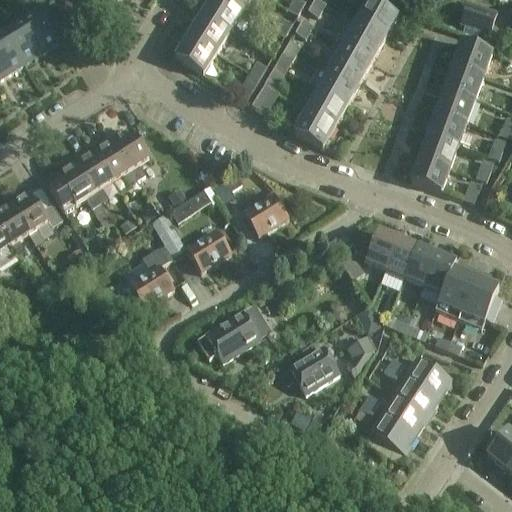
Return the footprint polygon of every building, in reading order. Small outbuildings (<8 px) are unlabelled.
[(122,2),(119,0),(78,0),(111,20),(122,2)] [(213,0),(201,19),(203,21),(229,36),(242,15),(218,0),(213,0)] [(218,0),(242,15),(251,0),(218,0)] [(295,0),(287,14),(297,21),(306,7),(295,0)] [(370,1),(368,5),(369,5),(396,20),(397,18),(370,1)] [(315,2),(307,16),(318,22),(326,8),(315,2)] [(367,4),(355,26),(357,27),(385,43),(397,21),(396,20),(369,5),(368,5),(367,4)] [(465,10),(458,28),(463,30),(461,36),(476,41),(478,35),(490,38),(493,31),(497,17),(466,6),(465,10)] [(41,58),(59,47),(40,17),(22,28),(41,58)] [(201,19),(188,41),(190,42),(216,58),(229,36),(203,21),(201,19)] [(293,28),(282,22),(273,36),(285,43),(293,28)] [(303,23),(294,38),(305,44),(313,30),(303,23)] [(355,26),(343,48),(345,49),(372,65),(385,43),(357,27),(355,26)] [(24,69),(41,58),(22,28),(5,39),(24,69)] [(24,69),(5,39),(0,41),(0,70),(6,80),(24,69)] [(188,41),(175,62),(177,63),(202,79),(216,58),(190,42),(188,41)] [(270,43),(261,57),(271,64),(280,50),(270,43)] [(290,45),(281,59),(292,66),(300,51),(290,45)] [(483,81),(491,58),(462,47),(454,70),(483,81)] [(343,48),(330,70),(332,71),(360,86),(372,65),(345,49),(343,48)] [(257,65),(248,80),(259,86),(267,71),(257,65)] [(269,82),(251,111),(264,119),(278,98),(274,95),(288,73),(277,66),(268,81),(269,82)] [(330,70),(318,92),(320,93),(348,108),(360,86),(332,71),(330,70)] [(475,104),(483,81),(454,70),(445,93),(475,104)] [(244,87),(235,101),(245,107),(254,93),(244,87)] [(318,92),(306,114),(308,115),(335,130),(348,108),(320,93),(318,92)] [(466,127),(475,104),(445,93),(437,116),(466,127)] [(306,114),(293,138),(301,142),(322,154),(323,153),(335,130),(308,115),(306,114)] [(458,150),(466,127),(437,116),(429,139),(458,150)] [(511,123),(507,121),(499,140),(510,145),(511,139),(511,123)] [(131,134),(113,146),(132,176),(138,186),(144,182),(145,181),(139,171),(150,164),(131,134)] [(450,173),(458,150),(429,139),(420,162),(450,173)] [(494,142),(486,162),(498,166),(505,147),(494,142)] [(113,146),(94,158),(113,188),(120,183),(123,181),(129,191),(138,186),(132,176),(113,146)] [(94,158),(76,169),(95,199),(102,209),(106,206),(109,204),(103,194),(113,188),(94,158)] [(420,162),(412,186),(441,197),(450,173),(420,162)] [(481,164),(475,183),(485,188),(493,169),(481,164)] [(76,169),(57,181),(76,211),(84,206),(86,204),(93,214),(97,221),(104,217),(100,210),(102,209),(95,199),(76,169)] [(213,193),(223,209),(233,203),(230,197),(242,189),(235,178),(213,193)] [(469,185),(462,204),(473,209),(481,190),(469,185)] [(221,206),(211,191),(173,215),(180,227),(212,206),(214,210),(221,206)] [(178,195),(168,201),(176,213),(188,205),(180,193),(178,195)] [(30,198),(11,210),(29,240),(36,250),(42,246),(44,245),(38,234),(48,228),(51,233),(62,226),(52,210),(41,216),(30,198)] [(244,218),(259,241),(289,222),(275,199),(244,218)] [(11,210),(0,216),(0,231),(12,251),(18,260),(26,256),(20,246),(27,241),(29,240),(11,210)] [(155,213),(142,220),(147,228),(160,221),(155,213)] [(166,221),(151,230),(164,251),(173,265),(188,257),(166,221)] [(134,224),(121,231),(125,239),(138,231),(134,224)] [(0,271),(17,261),(18,260),(12,251),(0,231),(0,271)] [(187,254),(201,277),(232,258),(218,235),(187,254)] [(399,244),(380,236),(367,268),(386,275),(399,244)] [(418,251),(399,244),(386,275),(405,283),(418,251)] [(150,278),(130,291),(138,305),(144,314),(174,295),(161,273),(173,265),(164,251),(142,264),(144,267),(150,278)] [(436,259),(418,251),(405,283),(423,291),(436,259)] [(80,253),(66,261),(72,271),(85,263),(80,253)] [(352,258),(340,266),(351,283),(363,275),(352,258)] [(442,299),(452,273),(453,273),(456,267),(436,259),(423,291),(442,299)] [(452,273),(442,299),(435,315),(458,325),(478,278),(464,272),(462,277),(453,273),(452,273)] [(458,325),(482,334),(485,326),(492,329),(502,306),(495,303),(499,292),(488,288),(490,283),(478,278),(458,325)] [(47,283),(36,290),(41,299),(52,292),(47,283)] [(4,305),(3,305),(11,318),(12,319),(30,307),(22,293),(4,305)] [(125,313),(117,300),(108,306),(116,319),(125,313)] [(332,310),(332,324),(346,324),(346,310),(332,310)] [(369,314),(358,320),(363,328),(374,322),(369,314)] [(218,360),(222,368),(260,344),(243,317),(205,341),(206,342),(197,346),(208,366),(218,360)] [(393,333),(392,334),(404,339),(408,330),(396,325),(393,333)] [(408,330),(404,339),(416,344),(416,343),(420,334),(417,334),(408,330)] [(345,367),(355,384),(374,356),(365,340),(345,352),(352,363),(345,367)] [(450,347),(439,342),(435,352),(446,356),(450,347)] [(450,347),(446,356),(458,361),(459,360),(462,352),(450,347)] [(324,351),(290,372),(279,379),(286,391),(297,384),(307,400),(341,379),(324,351)] [(272,362),(265,366),(268,374),(276,370),(272,362)] [(441,404),(454,385),(419,362),(407,381),(441,404)] [(393,364),(388,371),(400,379),(405,372),(393,364)] [(388,371),(384,378),(396,386),(400,379),(388,371)] [(429,422),(441,404),(407,381),(395,400),(429,422)] [(369,400),(364,407),(376,415),(381,408),(369,400)] [(417,441),(429,422),(395,400),(383,419),(417,441)] [(364,407),(355,423),(366,430),(376,415),(364,407)] [(383,419),(371,437),(373,439),(400,457),(403,458),(405,460),(417,441),(383,419)] [(310,423),(303,436),(314,442),(322,429),(310,423)] [(511,469),(511,438),(507,435),(487,461),(506,476),(511,469)]
